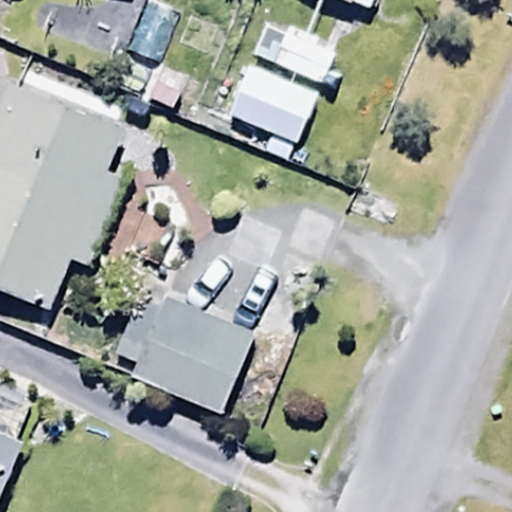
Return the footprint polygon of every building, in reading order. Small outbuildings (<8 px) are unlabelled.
[(183,18),(136,0),(125,0),(109,42),(165,64),(183,18)] [(354,0),(377,10),(380,0),(354,0)] [(343,53),(291,30),(278,61),(329,84),(343,53)] [(324,95),(256,67),(235,115),(304,144),(324,95)] [(0,121),(0,315),(20,323),(31,296),(59,307),(79,256),(96,263),(130,177),(118,172),(132,137),(13,89),(0,121)] [(261,334),(176,298),(138,387),(224,424),(261,334)] [(0,511),(1,511),(52,397),(0,374),(0,511)]
